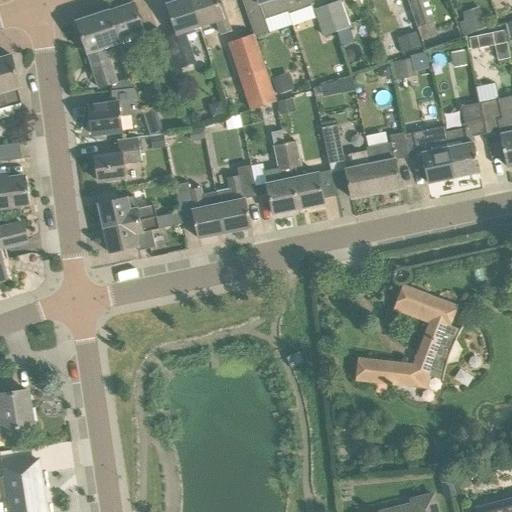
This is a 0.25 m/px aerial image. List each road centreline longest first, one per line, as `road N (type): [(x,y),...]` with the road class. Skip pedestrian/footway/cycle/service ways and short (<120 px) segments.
road 1 (residential): [(77,304),(511,200)]
road 2 (residential): [(77,304),(36,7)]
road 3 (residential): [(109,511),(77,304)]
